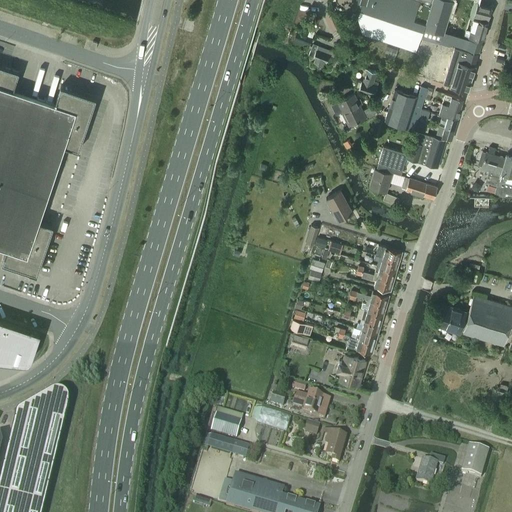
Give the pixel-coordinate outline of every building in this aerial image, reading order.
[(432,2),(423,0),(355,0),(356,0),(362,2),(358,16),(363,32),(418,49),(422,37),(425,26),(432,2)] [(425,26),(422,37),(459,48),(455,60),(458,61),(452,80),(451,87),(467,92),(478,54),(483,40),(464,34),(470,14),(475,0),(474,0),(432,0),(432,2),(425,26)] [(492,6),(478,2),(475,0),(470,14),(474,15),(475,14),(488,18),(492,6)] [(464,34),(483,40),(484,34),(485,34),(488,23),(473,18),(474,15),(470,14),(464,34)] [(304,36),(301,43),(310,46),(312,39),(304,36)] [(385,52),(383,58),(388,60),(394,62),(396,56),(398,49),(392,47),(387,46),(385,52)] [(313,62),(322,66),(324,62),(326,63),(329,54),(316,49),(313,58),(315,59),(313,62)] [(0,246),(6,248),(1,262),(37,274),(53,225),(39,220),(64,145),(78,150),(96,97),(61,85),(55,103),(13,89),(19,71),(0,65),(0,246)] [(359,89),(374,94),(378,82),(373,80),(376,72),(376,71),(368,68),(368,69),(364,81),(362,81),(359,89)] [(427,88),(423,87),(421,86),(418,96),(394,89),(385,121),(407,128),(407,129),(413,131),(427,88)] [(336,102),(348,126),(367,117),(367,116),(376,111),(372,105),(363,109),(355,93),(336,102)] [(441,103),(461,109),(464,99),(461,98),(447,94),(444,93),(441,103)] [(441,114),(458,120),(461,109),(441,103),(438,113),(441,114)] [(419,119),(427,121),(430,111),(422,108),(419,119)] [(439,125),(455,130),(458,120),(441,114),(441,115),(442,115),(439,125)] [(427,121),(419,119),(416,129),(424,131),(427,121)] [(455,130),(439,125),(437,135),(452,139),(455,130)] [(437,167),(445,140),(414,131),(406,158),(437,167)] [(348,139),(343,142),(347,148),(352,145),(348,139)] [(402,168),(407,153),(383,146),(378,161),(402,168)] [(484,181),(496,185),(494,193),(504,196),(505,191),(511,193),(511,183),(504,181),(507,173),(511,175),(511,157),(505,155),(504,157),(485,152),(481,165),(488,168),(484,181)] [(386,192),(393,172),(376,167),(369,187),(386,192)] [(434,199),(438,186),(405,176),(402,188),(407,190),(407,191),(434,199)] [(338,220),(353,212),(341,189),(326,197),(338,220)] [(396,205),(399,198),(386,194),(383,201),(396,205)] [(313,244),(319,227),(311,225),(305,242),(313,244)] [(375,254),(399,261),(402,251),(386,246),(378,244),(375,254)] [(399,261),(375,254),(374,258),(382,260),(380,266),(393,270),(396,271),(399,261)] [(311,269),(321,272),(324,262),(318,260),(319,258),(316,257),(316,259),(313,258),(309,268),(311,268),(311,269)] [(396,271),(393,270),(380,266),(378,271),(375,271),(375,273),(364,270),(365,267),(359,266),(358,270),(393,280),(396,271)] [(321,272),(311,269),(308,278),(318,281),(321,272)] [(390,290),(393,280),(358,270),(357,273),(373,278),(373,279),(376,280),(374,285),(390,290)] [(367,299),(386,305),(389,295),(372,290),(371,295),(357,291),(357,292),(351,290),(350,294),(356,296),(356,295),(367,298),(367,299)] [(467,314),(462,332),(503,344),(511,313),(511,306),(473,295),(467,314)] [(297,298),(294,307),(301,309),(303,300),(297,298)] [(386,305),(367,299),(366,302),(363,301),(361,308),(364,309),(383,314),(386,305)] [(436,324),(462,332),(467,314),(465,313),(466,309),(443,302),(436,324)] [(296,309),(294,317),(303,320),(305,311),(296,309)] [(362,318),(380,324),(383,314),(364,309),(362,318)] [(39,332),(0,318),(0,359),(18,362),(23,362),(25,362),(29,361),(32,358),(39,332)] [(380,324),(362,318),(360,323),(362,323),(361,329),(378,334),(380,324)] [(292,319),(289,329),(310,335),(313,325),(292,319)] [(356,338),(375,343),(378,334),(361,329),(354,327),(352,333),(357,334),(356,338)] [(289,345),(305,350),(309,338),(293,333),(289,345)] [(375,343),(356,338),(349,336),(346,346),(372,353),(375,343)] [(340,370),(337,378),(344,380),(343,384),(354,387),(355,383),(358,384),(366,360),(345,354),(343,362),(339,361),(337,369),(340,370)] [(304,392),(306,386),(293,382),(291,388),(304,392)] [(0,511),(43,511),(63,431),(62,431),(69,404),(69,402),(69,400),(68,398),(67,396),(66,394),(64,393),(62,391),(60,391),(58,390),(55,391),(53,391),(51,392),(19,410),(18,411),(17,412),(16,413),(16,414),(15,416),(0,479),(0,511)] [(493,391),(487,411),(500,415),(506,395),(493,391)] [(282,407),(285,397),(273,393),(270,403),(282,407)] [(295,399),(328,409),(331,399),(310,393),(308,401),(302,400),(303,398),(296,396),(295,399)] [(328,409),(295,399),(293,405),(300,407),(301,404),(306,406),(304,413),(319,417),(325,419),(328,409)] [(285,433),(291,417),(262,408),(257,424),(285,433)] [(236,440),(241,423),(243,416),(219,409),(212,433),(236,440)] [(315,436),(319,425),(308,422),(304,432),(315,436)] [(247,459),(250,448),(223,440),(222,441),(212,438),(212,436),(205,434),(202,446),(209,448),(209,447),(220,450),(219,451),(247,459)] [(320,453),(326,457),(333,459),(332,463),(339,465),(347,438),(333,434),(332,437),(328,436),(325,446),(322,445),(320,453)] [(480,476),(488,450),(470,444),(462,470),(480,476)] [(443,466),(445,459),(430,454),(428,461),(423,459),(416,480),(431,485),(437,464),(443,466)] [(284,488),(266,483),(237,475),(228,507),(246,511),(318,511),(319,508),(281,497),(284,488)]
